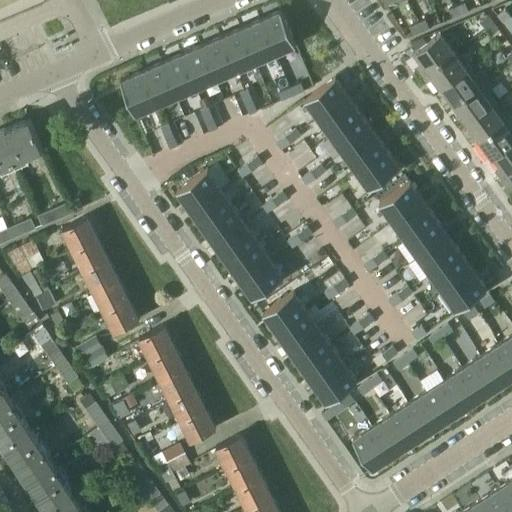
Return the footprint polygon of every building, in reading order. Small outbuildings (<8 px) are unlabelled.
[(469,10),(466,0),(457,4),(461,13),(469,10)] [(461,13),(457,4),(449,7),(453,17),(461,13)] [(511,14),(506,7),(498,14),(503,21),(511,30),(511,29),(511,14)] [(280,9),(259,18),(274,53),(295,44),(280,9)] [(486,27),(495,20),(489,13),(480,20),(486,27)] [(430,27),(426,17),(418,21),(422,30),(430,27)] [(274,53),(259,18),(239,27),(254,61),(274,53)] [(491,34),(500,27),(495,20),(486,27),(491,34)] [(422,30),(418,21),(410,24),(413,34),(422,30)] [(239,27),(220,35),(235,70),(254,61),(239,27)] [(421,73),(453,50),(439,31),(411,51),(420,63),(415,66),(421,73)] [(235,70),(220,35),(200,44),(215,78),(235,70)] [(215,78),(200,44),(180,52),(195,87),(215,78)] [(441,86),(464,66),(453,50),(421,73),(426,80),(430,78),(438,88),(441,86)] [(195,87),(180,52),(161,61),(176,95),(195,87)] [(176,95),(161,61),(141,69),(156,104),(176,95)] [(453,103),(486,80),(480,72),(476,74),(468,64),(464,66),(441,86),(453,103)] [(156,104),(141,69),(120,79),(135,113),(156,104)] [(317,117),(348,95),(335,76),(304,98),(317,117)] [(465,121),(494,100),(487,90),(491,87),(486,80),(453,103),(465,121)] [(303,89),(300,82),(289,86),(292,94),(303,89)] [(292,94),(289,86),(278,91),(282,98),(292,94)] [(252,99),(247,88),(240,91),(244,102),(252,99)] [(330,134),(360,112),(348,95),(317,117),(330,134)] [(256,109),(252,99),(244,102),(249,113),(256,109)] [(478,138),(511,114),(505,106),(501,110),(494,100),(465,121),(478,138)] [(212,116),(207,105),(200,108),(205,119),(212,116)] [(342,151),(373,129),(360,112),(330,134),(342,151)] [(511,140),(511,115),(511,114),(478,138),(491,156),(511,140)] [(217,127),(212,116),(205,119),(209,130),(217,127)] [(0,165),(42,147),(30,118),(0,130),(0,165)] [(173,133),(168,122),(160,125),(165,136),(173,133)] [(290,141),(300,134),(295,127),(285,134),(290,141)] [(355,168),(385,146),(373,129),(342,151),(355,168)] [(177,144),(173,133),(165,136),(170,147),(177,144)] [(281,147),(290,141),(285,134),(276,141),(281,147)] [(500,177),(511,167),(511,140),(491,156),(499,166),(494,169),(500,177)] [(368,187),(399,165),(385,146),(355,168),(368,187)] [(252,168),(261,161),(257,155),(247,162),(252,168)] [(242,175),(252,168),(247,162),(237,168),(242,175)] [(315,176),(325,169),(320,162),(310,169),(315,176)] [(189,208),(220,186),(207,167),(176,189),(189,208)] [(511,184),(511,167),(500,177),(505,184),(509,181),(511,184)] [(306,183),(315,176),(310,169),(301,176),(306,183)] [(392,220),(423,199),(409,180),(379,202),(392,220)] [(202,225),(232,203),(220,186),(189,208),(202,225)] [(286,196),(282,190),(272,197),(276,203),(286,196)] [(267,210),(276,203),(272,197),(262,204),(267,210)] [(405,238),(435,216),(423,199),(392,220),(405,238)] [(82,207),(79,200),(72,203),(75,210),(82,207)] [(41,225),(71,212),(66,201),(37,214),(41,225)] [(214,243),(245,221),(232,203),(202,225),(214,243)] [(346,219),(356,212),(351,205),(341,212),(346,219)] [(336,226),(346,219),(341,212),(332,219),(336,226)] [(97,235),(87,214),(61,227),(72,248),(97,235)] [(0,243),(36,227),(31,216),(0,229),(0,243)] [(448,233),(435,216),(405,238),(417,255),(448,233)] [(226,260),(257,238),(245,221),(214,243),(226,260)] [(302,238),(311,232),(307,225),(297,232),(302,238)] [(292,245),(302,238),(297,232),(288,239),(292,245)] [(460,250),(448,233),(417,255),(429,272),(460,250)] [(108,255),(97,235),(72,248),(83,268),(108,255)] [(238,277),(269,256),(257,238),(226,260),(238,277)] [(387,255),(382,249),(372,256),(377,262),(387,255)] [(473,268),(460,250),(429,272),(442,290),(473,268)] [(119,276),(108,255),(83,268),(93,289),(119,276)] [(283,275),(269,256),(238,277),(252,297),(283,275)] [(367,269),(377,262),(372,256),(363,263),(367,269)] [(486,287),(473,268),(442,290),(455,309),(486,287)] [(39,319),(5,272),(0,276),(0,285),(29,326),(39,319)] [(129,297),(119,276),(93,289),(104,310),(129,297)] [(338,290),(348,283),(343,277),(334,283),(338,290)] [(338,290),(334,283),(324,290),(329,297),(338,290)] [(402,298),(412,291),(407,284),(397,291),(402,298)] [(49,289),(36,295),(43,309),(56,302),(49,289)] [(276,330),(307,308),(293,289),(262,311),(276,330)] [(392,304),(402,298),(397,291),(388,298),(392,304)] [(494,298),(489,292),(479,299),(484,305),(494,298)] [(140,317),(129,297),(104,310),(114,330),(140,317)] [(478,310),(473,303),(463,310),(468,317),(478,310)] [(288,347),(319,326),(307,308),(276,330),(288,347)] [(58,310),(50,314),(56,325),(63,321),(58,310)] [(363,325),(373,318),(368,312),(359,319),(363,325)] [(354,332),(363,325),(359,319),(349,325),(354,332)] [(452,328),(447,322),(438,329),(442,335),(452,328)] [(174,343),(163,323),(138,336),(148,357),(174,343)] [(416,337),(426,330),(421,324),(411,331),(416,337)] [(331,343),(319,326),(288,347),(300,365),(331,343)] [(84,384),(44,327),(34,334),(74,391),(84,384)] [(433,342),(442,335),(438,329),(428,336),(433,342)] [(511,332),(497,342),(511,365),(511,332)] [(81,358),(102,345),(96,334),(74,347),(81,358)] [(511,376),(511,365),(497,342),(479,354),(499,385),(511,376)] [(184,364),(174,343),(148,357),(159,377),(184,364)] [(312,382),(343,360),(331,343),(300,365),(312,382)] [(88,369),(109,357),(102,345),(81,358),(88,369)] [(396,351),(392,345),(382,352),(386,358),(396,351)] [(417,354),(412,347),(402,354),(407,360),(417,354)] [(398,367),(407,360),(402,354),(393,361),(398,367)] [(499,385),(479,354),(461,366),(481,396),(499,385)] [(326,401),(357,379),(343,360),(312,382),(326,401)] [(195,385),(184,364),(159,377),(170,398),(195,385)] [(481,396),(461,366),(443,377),(463,408),(481,396)] [(381,379),(377,372),(367,379),(372,385),(381,379)] [(16,373),(7,379),(13,388),(22,382),(16,373)] [(122,373),(101,384),(107,396),(128,385),(122,373)] [(463,408),(443,377),(425,389),(445,420),(463,408)] [(29,424),(8,392),(0,379),(0,438),(2,442),(29,424)] [(362,392),(372,385),(367,379),(357,386),(362,392)] [(206,405),(195,385),(170,398),(180,418),(206,405)] [(445,420),(425,389),(407,401),(427,431),(445,420)] [(123,439),(90,392),(80,399),(114,446),(123,439)] [(129,410),(122,399),(113,404),(119,415),(129,410)] [(344,405),(339,399),(329,406),(334,412),(344,405)] [(427,431),(407,401),(390,412),(410,443),(427,431)] [(216,426),(206,405),(180,418),(191,439),(216,426)] [(410,443),(390,412),(372,424),(392,455),(410,443)] [(142,429),(136,418),(127,423),(133,434),(142,429)] [(73,490),(51,457),(29,424),(2,442),(46,508),(73,490)] [(392,455),(372,424),(352,437),(372,467),(392,455)] [(251,452),(240,431),(214,444),(225,465),(251,452)] [(156,467),(157,466),(186,452),(180,441),(150,456),(156,467)] [(185,465),(191,462),(186,452),(157,466),(165,481),(175,476),(173,472),(176,470),(185,465)] [(261,473),(251,452),(225,465),(235,486),(261,473)] [(135,456),(125,463),(131,471),(159,510),(159,511),(174,511),(168,503),(141,464),(135,456)] [(185,465),(176,470),(181,479),(190,474),(185,465)] [(272,493),(261,473),(235,486),(246,506),(272,493)] [(511,476),(497,486),(511,510),(511,476)] [(511,511),(511,510),(497,486),(478,498),(487,511),(511,511)] [(191,500),(185,489),(177,493),(182,505),(191,500)] [(87,511),(73,490),(46,508),(48,511),(87,511)] [(280,511),(272,493),(246,506),(248,511),(280,511)] [(487,511),(478,498),(460,510),(461,511),(487,511)]
